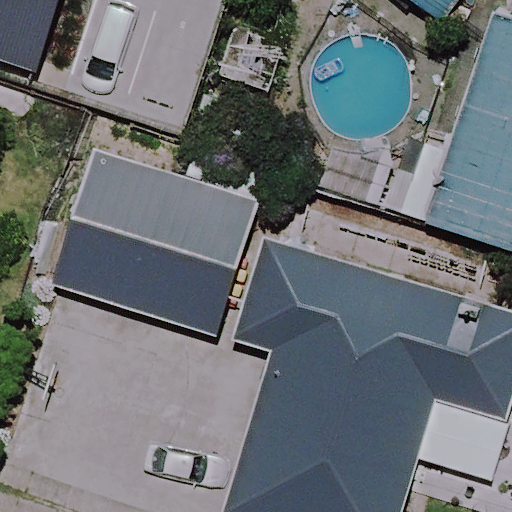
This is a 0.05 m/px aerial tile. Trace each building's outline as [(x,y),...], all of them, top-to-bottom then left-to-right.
[(206,0),(98,0),(92,20),(187,54),(206,0)] [(464,0),(421,0),(449,21),(464,0)] [(511,25),(498,20),(455,147),(397,127),(372,200),(511,247),(511,25)] [(220,332),(250,232),(258,206),(98,158),(60,283),(220,332)] [(511,311),(250,232),(220,332),(281,350),(231,511),(403,511),(438,397),(509,419),(511,409),(511,311)]
